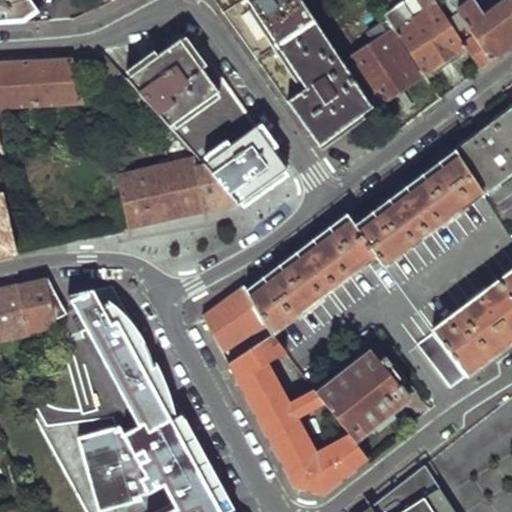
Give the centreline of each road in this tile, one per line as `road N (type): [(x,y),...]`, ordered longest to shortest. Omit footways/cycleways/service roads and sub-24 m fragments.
road 1 (residential): [(0,49),(93,40),(173,8),(193,11),(221,38),(329,197)]
road 2 (residential): [(166,301),(278,511)]
road 3 (residential): [(511,60),(329,197)]
road 4 (residential): [(331,511),(511,373)]
road 5 (residential): [(329,197),(166,301)]
road 6 (residential): [(166,301),(143,268),(105,256),(0,269)]
